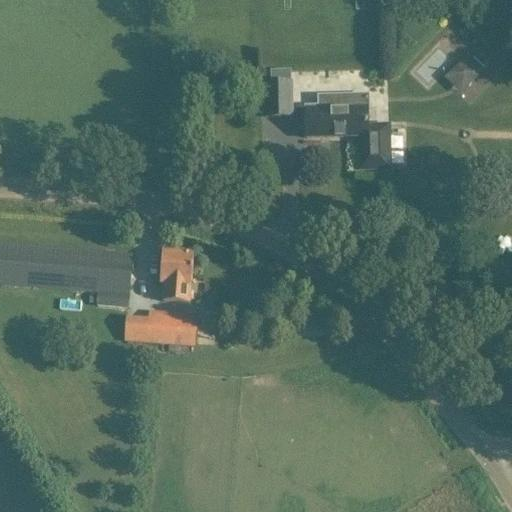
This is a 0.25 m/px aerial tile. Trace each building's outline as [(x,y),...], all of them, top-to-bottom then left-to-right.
[(459,60),(442,78),(464,99),(488,74),(477,64),(487,53),(456,22),(431,48),(432,49),(439,41),(459,60)] [(264,120),(294,119),(294,83),(264,84),(264,120)] [(318,107),(306,107),(306,119),(307,139),(330,139),(360,138),(361,171),(391,170),(390,126),(369,127),(368,118),(368,111),(368,106),(343,106),(343,97),(318,97),(318,107)] [(0,286),(130,297),(131,278),(133,258),(0,246),(0,286)] [(163,254),(162,274),(161,283),(163,283),(162,302),(192,303),(193,276),(194,256),(163,254)] [(149,313),(147,346),(197,349),(198,317),(149,313)]
